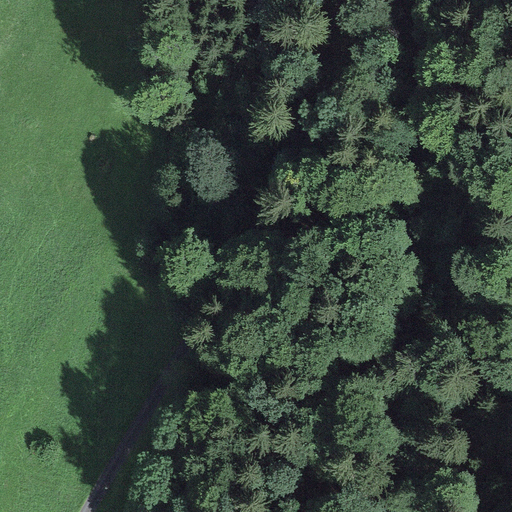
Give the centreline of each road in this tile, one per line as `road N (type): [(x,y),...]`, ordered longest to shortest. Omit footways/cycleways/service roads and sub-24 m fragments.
road 1 (unclassified): [(87,511),(254,234),(346,0)]
road 2 (track): [(423,0),(394,511)]
road 3 (track): [(243,252),(185,511)]
